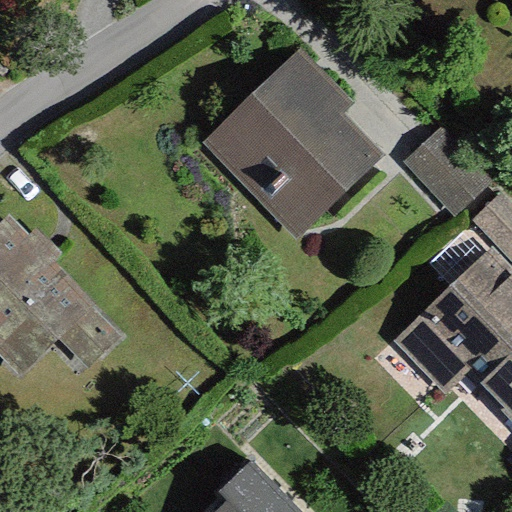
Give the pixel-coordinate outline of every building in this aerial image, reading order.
[(299,51),(206,133),(302,240),(394,158),(299,51)] [(443,125),(413,153),(463,205),(492,177),(443,125)] [(511,202),(506,196),(483,219),(511,248),(511,202)] [(14,219),(0,231),(0,351),(39,394),(113,326),(14,219)] [(511,259),(492,237),(392,324),(451,390),(470,373),(511,419),(511,259)] [(301,511),(258,467),(211,511),(301,511)]
